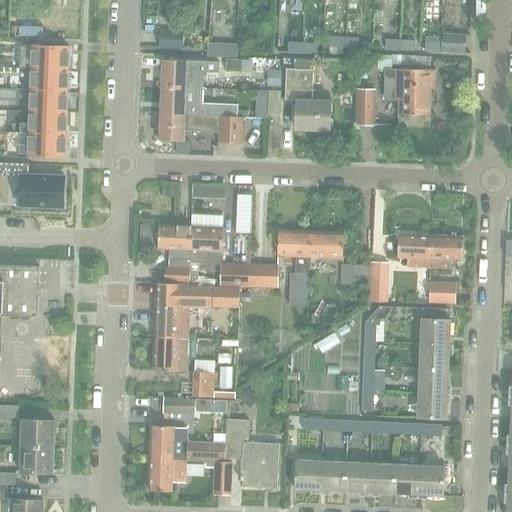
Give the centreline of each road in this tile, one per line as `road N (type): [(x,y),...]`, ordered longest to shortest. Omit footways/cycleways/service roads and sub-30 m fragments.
road 1 (residential): [(492,178),(119,163)]
road 2 (residential): [(481,511),(492,178)]
road 3 (residential): [(107,511),(116,236)]
road 4 (residential): [(492,178),(500,0)]
road 5 (residential): [(119,163),(124,0)]
